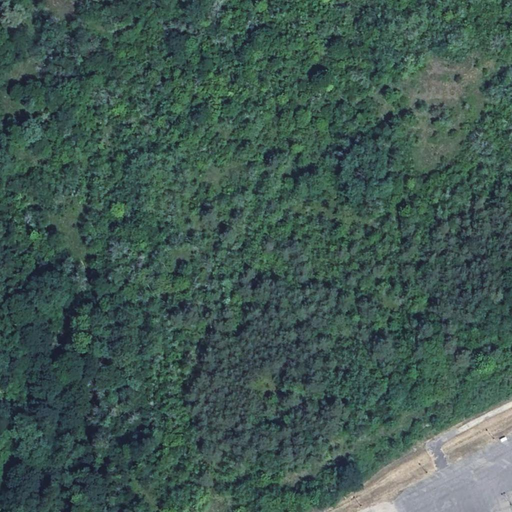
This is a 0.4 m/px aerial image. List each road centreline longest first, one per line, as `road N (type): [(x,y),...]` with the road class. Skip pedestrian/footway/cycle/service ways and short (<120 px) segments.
road 1 (track): [(511,406),(432,446),(451,484)]
road 2 (unclassified): [(511,452),(411,504),(413,511)]
